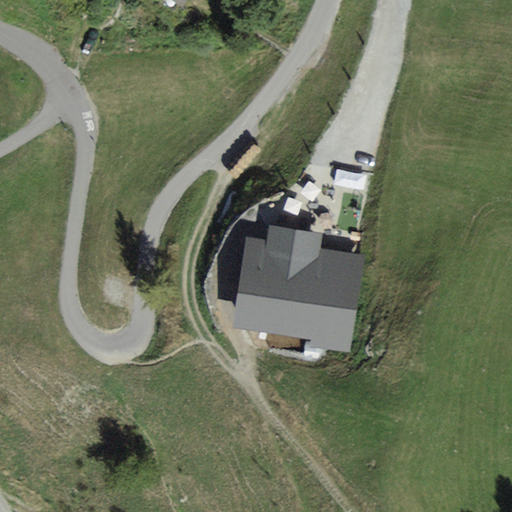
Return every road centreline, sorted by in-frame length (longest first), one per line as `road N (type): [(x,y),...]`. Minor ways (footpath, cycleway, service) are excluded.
road 1 (residential): [(330,0),(323,28),(227,148),(160,211),(138,348),(101,349),(77,335),(70,320),(88,140),(75,104)]
road 2 (track): [(349,511),(214,355),(185,308),(197,231),(223,186),(227,148)]
road 3 (residential): [(386,0),(381,41),(320,161)]
